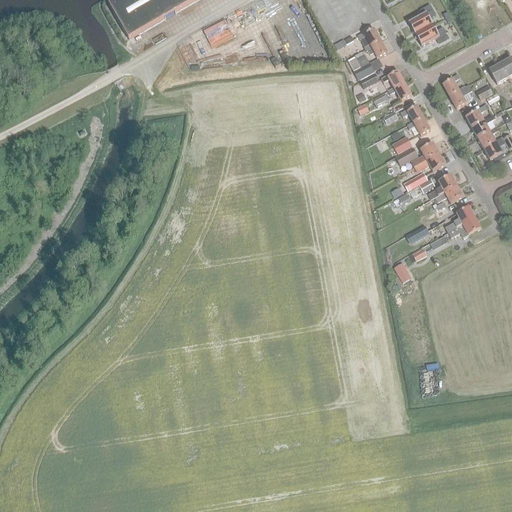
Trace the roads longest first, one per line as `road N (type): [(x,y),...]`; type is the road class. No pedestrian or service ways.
road 1 (unclassified): [(0,134),(239,0)]
road 2 (residential): [(479,190),(418,82)]
